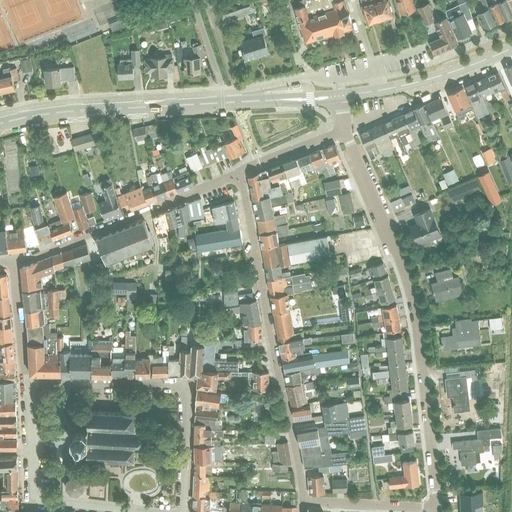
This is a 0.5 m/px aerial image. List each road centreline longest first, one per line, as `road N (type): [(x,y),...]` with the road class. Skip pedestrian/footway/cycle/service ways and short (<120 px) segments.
road 1 (residential): [(436,507),(410,295),(344,130)]
road 2 (secondary): [(0,125),(61,112),(336,96)]
road 3 (residential): [(303,502),(239,172)]
road 4 (residential): [(30,384),(184,387),(182,511)]
road 5 (residential): [(12,260),(239,172)]
road 6 (secondary): [(336,96),(422,83),(511,51)]
road 7 (residential): [(133,510),(42,498),(33,451)]
road 8 (residential): [(303,502),(436,507)]
road 9 (residential): [(30,384),(12,260)]
